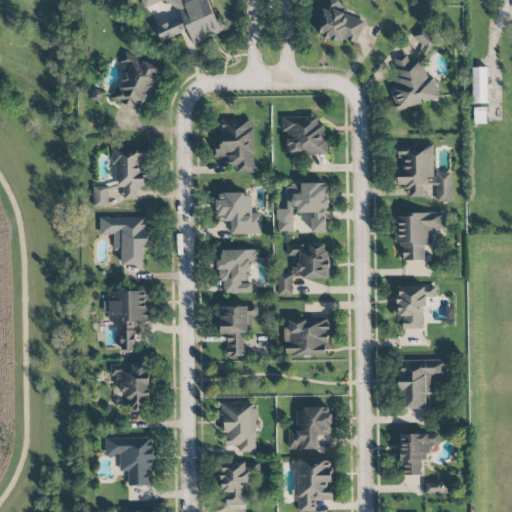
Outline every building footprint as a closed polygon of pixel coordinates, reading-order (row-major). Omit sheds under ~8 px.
[(193,44),(225,31),(220,17),(215,19),(207,0),(187,0),(178,4),(176,0),(140,0),(141,2),(145,0),(155,0),(156,2),(161,0),(168,0),(173,13),(154,20),(162,41),(188,31),(193,44)] [(337,11),(340,1),(337,0),(326,0),(315,32),(355,46),(365,21),(337,11)] [(440,38),(425,24),(412,37),(428,51),(440,38)] [(143,111),(159,66),(123,53),(120,63),(125,65),(112,100),(143,111)] [(434,77),(427,79),(422,60),(410,63),(408,55),(387,61),(400,109),(440,99),(434,77)] [(486,67),(472,68),(473,104),(487,103),(486,67)] [(326,154),(325,124),(318,124),(318,116),(285,117),(285,154),(326,154)] [(253,173),(253,120),(218,120),(218,157),(226,157),(226,166),(236,166),(236,173),(253,173)] [(396,145),(397,160),(402,160),(402,170),(397,170),(397,187),(408,186),(409,198),(423,197),(423,185),(436,184),(436,173),(434,173),(434,144),(396,145)] [(124,200),(138,199),(137,190),(144,190),(144,179),(146,179),(146,147),(114,147),(114,188),(123,188),(124,200)] [(452,202),(451,172),(436,172),(437,202),(452,202)] [(276,232),(293,232),(293,212),(312,212),(312,232),(327,232),(327,183),(287,183),(287,209),(276,209),(276,232)] [(93,207),(108,206),(107,186),(93,186),(93,207)] [(261,235),(261,213),(252,213),(252,193),(217,193),(217,222),(231,222),(231,235),(261,235)] [(424,261),(424,246),(432,246),(431,235),(445,235),(445,213),(395,214),(395,244),(402,244),(402,261),(424,261)] [(122,265),(144,265),(144,251),(148,251),(148,216),(100,216),(100,235),(114,235),(114,251),(122,251),(122,265)] [(328,279),(328,244),(287,244),(287,256),(295,256),(295,274),(277,274),(277,295),(292,295),(293,278),(328,279)] [(251,293),(251,262),(258,262),(258,250),(222,250),(222,259),(220,259),(220,293),(251,293)] [(436,287),(399,285),(398,316),(403,316),(402,329),(422,330),(423,306),(427,306),(427,297),(436,298),(436,287)] [(150,291),(108,292),(108,301),(103,301),(104,314),(109,314),(109,322),(151,321),(150,291)] [(220,306),(221,335),(227,335),(227,357),(243,357),(243,332),(247,332),(247,319),(257,319),(256,306),(220,306)] [(328,356),(328,319),(285,319),(285,356),(328,356)] [(135,350),(136,331),(120,331),(119,350),(135,350)] [(426,408),(426,393),(434,393),(434,377),(447,377),(447,360),(399,360),(399,390),(404,390),(404,408),(426,408)] [(149,364),(110,366),(111,377),(123,377),(125,412),(151,411),(149,364)] [(257,452),(255,402),(221,403),(222,445),(239,445),(239,452),(257,452)] [(318,449),(318,436),(331,436),(331,407),(304,407),(304,413),(296,413),(296,429),(288,429),(288,450),(318,449)] [(398,434),(399,462),(403,462),(403,475),(423,475),(423,454),(430,454),(430,445),(439,445),(439,433),(398,434)] [(151,486),(151,438),(105,438),(105,456),(119,456),(120,472),(128,471),(128,486),(151,486)] [(295,460),(295,511),(315,511),(315,500),(331,500),(331,460),(295,460)] [(247,505),(245,481),(260,480),(259,462),(221,464),(224,506),(247,505)] [(451,494),(451,482),(424,482),(424,494),(451,494)]
